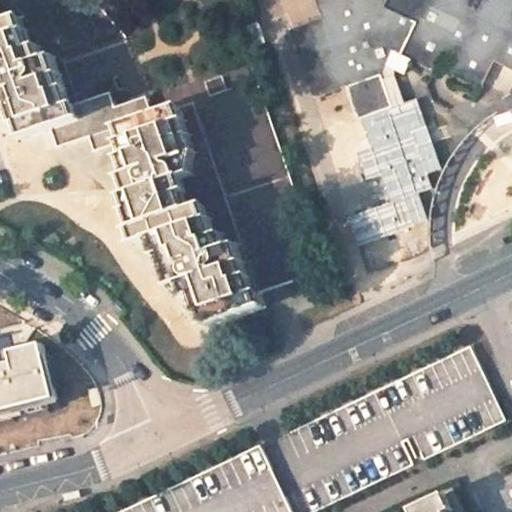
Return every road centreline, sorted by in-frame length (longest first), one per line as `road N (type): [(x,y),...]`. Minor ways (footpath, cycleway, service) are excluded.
road 1 (unclassified): [(480,286),(160,436)]
road 2 (residential): [(0,269),(98,332),(160,436)]
road 3 (unclassified): [(0,490),(106,462),(160,436)]
